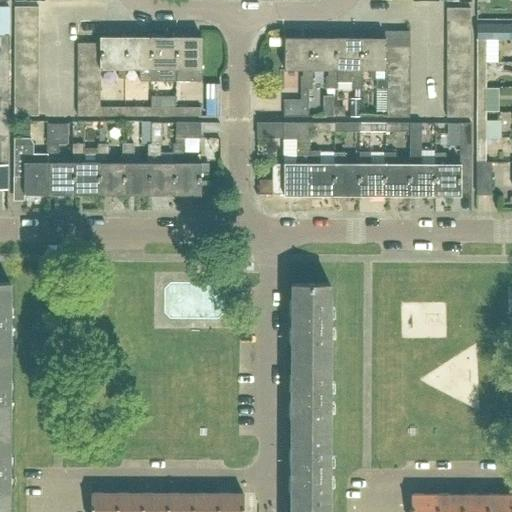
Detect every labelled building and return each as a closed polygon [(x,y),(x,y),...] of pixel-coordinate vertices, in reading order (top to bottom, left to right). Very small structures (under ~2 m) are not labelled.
[(14,8),(14,20),(38,20),(38,8),(14,8)] [(446,8),(446,20),(470,20),(470,8),(446,8)] [(14,20),(14,32),(38,32),(38,20),(14,20)] [(470,32),(470,20),(446,20),(446,32),(470,32)] [(485,62),(485,39),(511,39),(511,24),(476,25),(476,62),(485,62)] [(386,30),(386,44),(410,44),(410,30),(386,30)] [(38,32),(14,32),(14,44),(38,44),(38,32)] [(446,32),(446,44),(470,44),(470,32),(446,32)] [(100,56),(100,68),(100,70),(118,70),(118,76),(125,76),(125,70),(125,37),(99,37),(99,44),(100,44),(100,56)] [(150,37),(125,37),(125,70),(139,70),(139,80),(150,80),(150,37)] [(175,37),(150,37),(150,80),(175,80),(175,37)] [(201,37),(175,37),(175,80),(200,80),(200,70),(201,70),(201,37)] [(310,67),(310,38),(284,38),(284,70),(303,70),(303,76),(301,76),(301,88),(312,88),(312,70),(312,67),(310,67)] [(335,68),(335,38),(310,38),(310,67),(312,67),(312,70),(328,70),(328,77),(326,77),(326,89),(337,89),(337,80),(337,70),(337,68),(335,68)] [(360,68),(360,38),(335,38),(335,68),(337,68),(337,70),(337,80),(351,80),(351,89),(362,89),(362,71),(362,68),(360,68)] [(384,45),(386,45),(386,38),(360,38),(360,68),(362,68),(362,71),(378,71),(378,77),(376,77),(376,89),(387,89),(387,80),(387,69),(387,68),(384,68),(384,57),(384,45)] [(14,44),(14,56),(38,56),(38,44),(14,44)] [(77,56),(100,56),(100,44),(99,44),(77,44),(77,56)] [(470,56),(470,44),(446,44),(446,56),(470,56)] [(384,45),(384,57),(410,57),(410,45),(386,45),(384,45)] [(38,56),(14,56),(14,68),(38,68),(38,56)] [(100,68),(100,56),(77,56),(77,68),(100,68)] [(470,68),(470,56),(446,56),(446,68),(470,68)] [(387,68),(387,69),(410,69),(410,57),(384,57),(384,68),(387,68)] [(476,62),(476,87),(485,87),(485,62),(476,62)] [(14,68),(14,80),(38,80),(38,68),(14,68)] [(100,80),(100,70),(100,68),(77,68),(77,80),(100,80)] [(470,80),(470,68),(446,68),(446,80),(470,80)] [(387,80),(410,81),(410,69),(387,69),(387,80)] [(38,80),(14,80),(14,92),(38,92),(38,80)] [(100,92),(100,80),(77,80),(77,92),(100,92)] [(387,89),(387,92),(410,92),(410,81),(387,80),(387,89)] [(470,92),(470,80),(446,80),(446,92),(470,92)] [(476,87),(476,112),(485,112),(485,87),(476,87)] [(211,90),(211,116),(223,116),(222,90),(211,90)] [(14,92),(14,104),(38,104),(38,92),(14,92)] [(77,92),(77,104),(100,104),(100,92),(77,92)] [(387,104),(409,104),(410,92),(387,92),(387,104)] [(470,104),(470,92),(446,92),(446,104),(470,104)] [(284,99),(284,116),(308,116),(309,100),(301,100),(284,99)] [(38,104),(14,104),(14,116),(38,116),(38,104)] [(100,116),(100,107),(100,104),(77,104),(77,116),(100,116)] [(387,104),(387,116),(409,117),(409,104),(387,104)] [(470,117),(470,104),(446,104),(446,116),(470,117)] [(125,107),(100,107),(100,116),(125,116),(125,107)] [(125,116),(150,116),(150,107),(125,107),(125,116)] [(175,107),(150,107),(150,116),(175,116),(175,107)] [(175,107),(175,116),(201,116),(201,107),(175,107)] [(476,112),(476,137),(485,137),(485,112),(476,112)] [(148,144),(148,162),(150,162),(150,194),(174,194),(175,162),(172,162),(157,162),(157,156),(159,156),(159,144),(163,144),(163,122),(152,122),(152,144),(148,144)] [(201,122),(176,122),(175,144),(172,144),(172,162),(175,162),(174,194),(201,195),(201,162),(182,162),(182,156),(184,156),(184,138),(201,138),(201,122)] [(461,188),(471,188),(471,122),(460,122),(460,163),(445,163),(445,152),(434,152),(434,163),(434,195),(460,195),(461,188)] [(47,162),(49,162),(49,194),(74,194),(74,162),(72,162),(57,162),(57,156),(59,156),(59,144),(67,144),(67,123),(47,123),(47,154),(47,162)] [(284,123),(284,131),(284,195),(309,195),(310,163),(310,150),(310,131),(309,123),(284,123)] [(334,123),(309,123),(310,131),(334,131),(334,123)] [(359,123),(334,123),(334,131),(359,131),(359,123)] [(359,131),(384,131),(384,123),(359,123),(359,131)] [(384,131),(410,131),(410,123),(384,123),(384,131)] [(421,163),(421,123),(410,123),(410,131),(410,163),(410,195),(434,195),(434,163),(421,163)] [(0,134),(0,159),(8,160),(8,135),(0,134)] [(24,194),(49,194),(49,162),(47,162),(47,154),(34,154),(34,144),(30,137),(14,137),(14,175),(24,175),(24,194)] [(485,137),(476,137),(476,162),(485,162),(485,137)] [(72,144),(72,162),(74,162),(74,194),(99,194),(99,162),(97,162),(82,162),(82,156),(83,156),(83,144),(72,144)] [(97,144),(97,162),(99,162),(99,194),(124,194),(124,162),(123,162),(107,162),(107,156),(109,156),(109,144),(97,144)] [(150,162),(148,162),(132,162),(132,156),(134,156),(134,144),(123,144),(123,162),(124,162),(124,194),(150,194),(150,162)] [(334,163),(319,163),(319,150),(310,150),(310,163),(309,195),(334,195),(334,163)] [(359,163),(346,163),(346,151),(334,151),(334,163),(334,195),(359,195),(359,163)] [(384,195),(384,163),(371,163),(371,151),(359,151),(359,163),(359,195),(384,195)] [(385,163),(384,163),(384,195),(410,195),(410,163),(396,163),(396,152),(385,152),(385,163)] [(0,186),(8,187),(8,160),(0,159),(0,186)] [(476,162),(476,195),(491,195),(491,162),(485,162),(476,162)] [(0,320),(9,320),(9,282),(0,282),(0,320)] [(291,321),(329,321),(329,283),(291,283),(291,321)] [(0,357),(9,358),(9,320),(0,320),(0,357)] [(329,359),(329,321),(291,321),(291,359),(329,359)] [(0,394),(9,395),(9,358),(0,357),(0,394)] [(329,396),(329,359),(291,359),(291,396),(329,396)] [(0,432),(9,432),(9,395),(0,394),(0,432)] [(329,433),(329,396),(291,396),(291,433),(329,433)] [(0,469),(9,469),(9,432),(0,432),(0,469)] [(329,470),(329,433),(291,433),(290,470),(329,470)] [(9,469),(0,469),(0,504),(9,504),(9,469)] [(329,470),(290,470),(290,507),(329,507),(329,470)] [(115,511),(116,493),(90,493),(90,511),(115,511)] [(141,511),(142,493),(116,493),(115,511),(141,511)] [(166,511),(167,493),(142,493),(141,511),(166,511)] [(191,511),(192,493),(167,493),(166,511),(191,511)] [(217,511),(218,493),(192,493),(191,511),(217,511)] [(243,511),(244,493),(218,493),(217,511),(243,511)] [(436,511),(437,493),(411,493),(410,511),(436,511)] [(436,511),(461,511),(462,493),(437,493),(436,511)] [(461,511),(487,511),(487,493),(462,493),(461,511)] [(511,511),(511,493),(487,493),(487,511),(511,511)]
